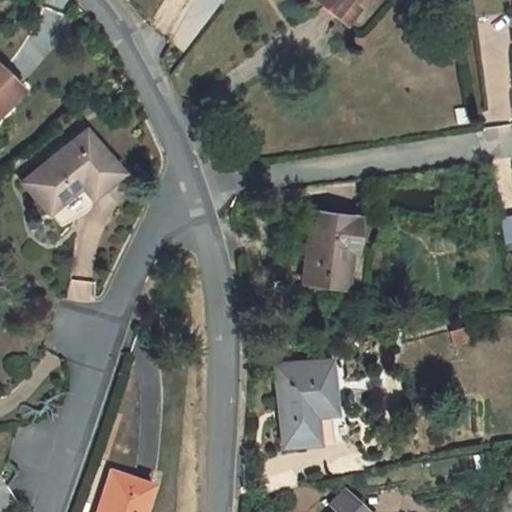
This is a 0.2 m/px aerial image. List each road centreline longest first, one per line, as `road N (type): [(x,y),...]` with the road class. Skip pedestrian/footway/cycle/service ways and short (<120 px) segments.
road 1 (residential): [(188,193),(146,244),(108,313),(45,511)]
road 2 (unknown): [(188,193),(511,138)]
road 3 (residential): [(214,511),(220,392),(206,252),(188,193)]
road 4 (residential): [(188,193),(164,114),(93,0)]
